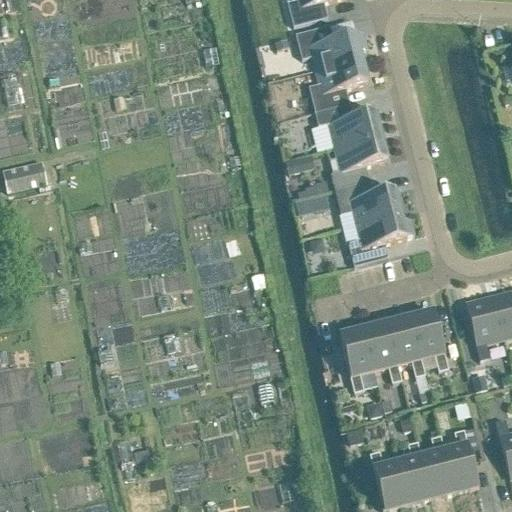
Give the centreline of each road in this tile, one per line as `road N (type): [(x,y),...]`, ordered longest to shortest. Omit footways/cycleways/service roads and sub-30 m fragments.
road 1 (residential): [(511,16),(377,8),(440,250),(457,270)]
road 2 (residential): [(457,270),(433,288),(324,315)]
